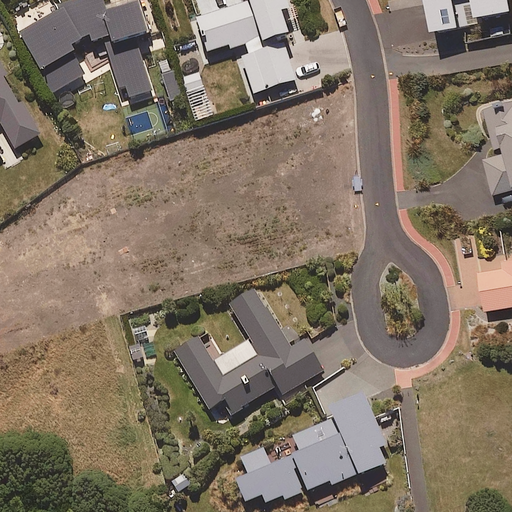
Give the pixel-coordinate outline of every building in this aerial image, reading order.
[(128,0),(105,10),(100,0),(81,0),(59,10),(61,15),(21,33),(49,96),(85,80),(71,49),(86,43),(89,49),(101,44),(127,104),(154,92),(133,45),(149,38),(132,0),(128,0)] [(232,47),(253,101),(297,84),(282,44),(288,41),(280,19),(290,15),(283,0),(245,0),(247,5),(194,26),(206,57),(232,47)] [(511,18),(511,9),(510,0),(427,0),(435,38),(461,33),(460,28),(511,18)] [(7,77),(0,64),(0,158),(1,158),(0,155),(0,125),(1,125),(16,152),(40,139),(23,107),(19,109),(3,80),(7,77)] [(203,90),(198,75),(181,81),(186,96),(203,90)] [(511,104),(485,111),(497,158),(485,161),(494,198),(511,193),(511,104)] [(511,261),(506,263),(507,269),(479,274),(486,314),(511,309),(511,261)] [(291,349),(254,293),(230,308),(251,342),(214,365),(199,341),(175,356),(211,413),(223,405),(231,418),(277,389),(283,398),(323,373),(303,342),(291,349)] [(386,449),(363,399),(327,415),(331,424),(293,441),(300,457),(271,470),(263,452),(241,462),(249,479),(235,486),(245,507),(262,500),(266,508),(281,501),(283,507),(330,486),(333,493),(386,469),(378,452),(386,449)] [(191,486),(184,476),(166,489),(173,499),(191,486)]
